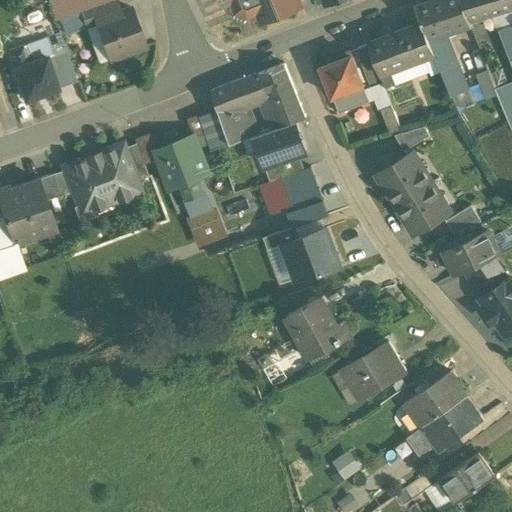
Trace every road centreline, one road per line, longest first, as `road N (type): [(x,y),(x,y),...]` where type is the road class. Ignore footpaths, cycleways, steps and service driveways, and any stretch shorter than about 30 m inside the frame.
road 1 (residential): [(511,388),(366,215),(293,45)]
road 2 (residential): [(198,79),(0,154)]
road 3 (residential): [(409,0),(293,45)]
